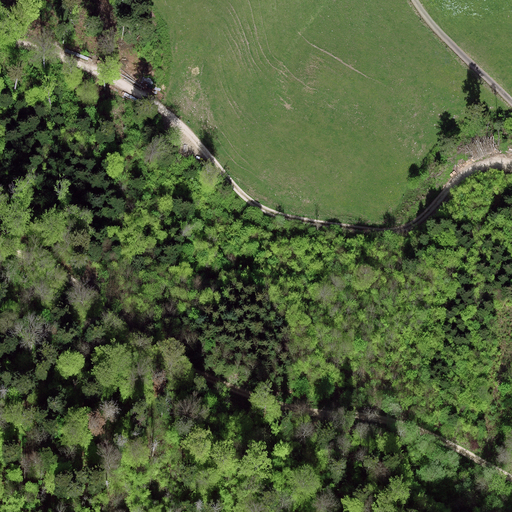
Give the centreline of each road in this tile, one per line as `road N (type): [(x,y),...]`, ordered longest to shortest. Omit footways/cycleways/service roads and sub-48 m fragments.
road 1 (track): [(0,35),(144,96),(193,135),(240,193),(287,219),(393,232),(413,225),(479,166),(511,162)]
road 2 (track): [(0,246),(68,277),(127,334),(187,369),(260,400),(396,422),(511,478)]
road 3 (track): [(414,0),(511,104)]
